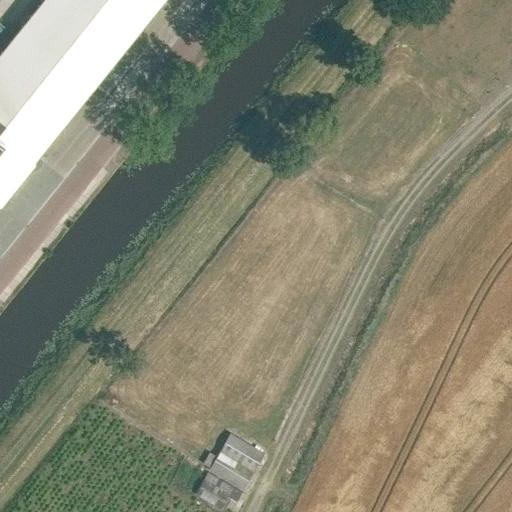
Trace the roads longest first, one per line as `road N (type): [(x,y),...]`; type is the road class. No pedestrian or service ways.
road 1 (track): [(254,511),(386,237),(426,180),(511,94)]
road 2 (unclassified): [(0,275),(223,0)]
